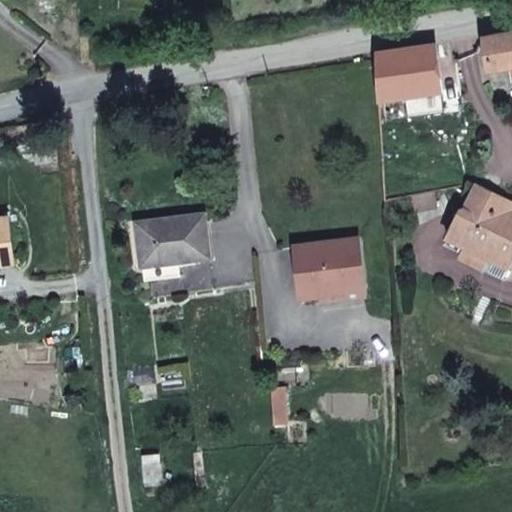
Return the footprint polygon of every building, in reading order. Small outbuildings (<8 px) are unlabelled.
[(511,32),(484,37),(489,70),(511,66),(511,32)] [(435,44),(376,54),(377,59),(380,100),(442,91),(435,44)] [(509,200),(477,184),(465,208),(486,218),(484,221),(466,229),(468,235),(464,246),(467,248),(471,258),(469,261),(503,278),(511,258),(511,218),(502,213),(509,200)] [(511,201),(509,200),(502,213),(511,218),(511,201)] [(486,218),(465,208),(460,211),(447,237),(464,246),(468,235),(466,229),(484,221),(486,218)] [(205,216),(164,221),(164,219),(138,222),(144,265),(179,260),(210,256),(205,216)] [(0,218),(0,264),(14,262),(9,217),(0,218)] [(359,238),(295,246),(302,297),(365,289),(359,238)] [(471,258),(467,248),(464,246),(459,256),(469,261),(471,258)] [(179,260),(144,265),(146,280),(181,276),(179,260)] [(287,403),(286,385),(285,385),(271,386),(273,405),(287,403)]
